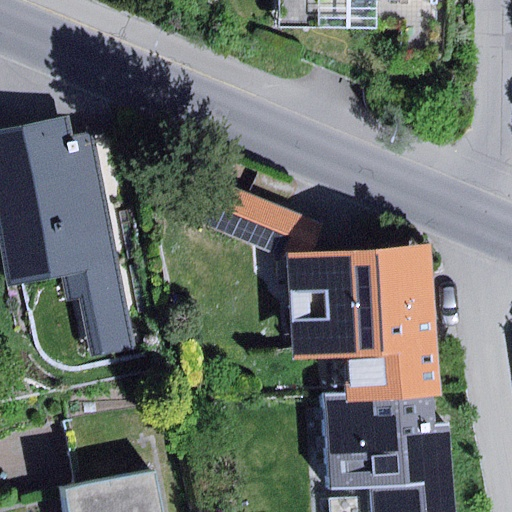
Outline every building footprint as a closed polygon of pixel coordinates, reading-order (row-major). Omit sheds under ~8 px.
[(74,137),(70,116),(0,129),(0,232),(10,286),(64,276),(121,266),(97,132),(74,137)] [(221,182),(203,225),(281,258),(299,215),(221,182)] [(346,396),(433,391),(440,391),(438,347),(432,246),(356,250),(287,254),(293,361),(344,358),(346,396)] [(138,350),(121,266),(64,276),(68,301),(80,298),(92,359),(138,350)] [(375,511),(456,511),(453,424),(435,425),(433,391),(346,396),(329,396),(333,488),(375,486),(375,511)] [(65,421),(77,489),(150,476),(138,408),(65,421)] [(70,511),(164,511),(158,474),(150,476),(77,489),(67,491),(70,511)]
